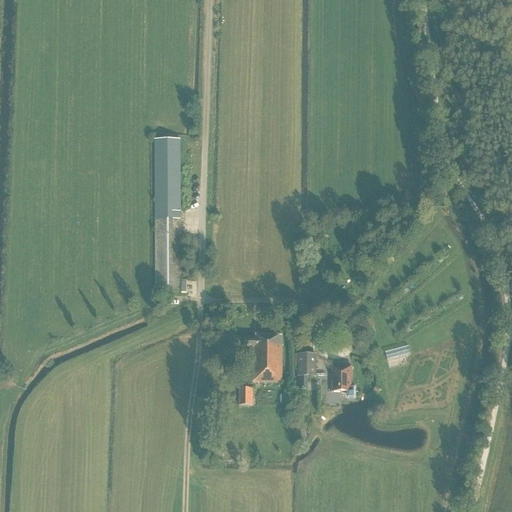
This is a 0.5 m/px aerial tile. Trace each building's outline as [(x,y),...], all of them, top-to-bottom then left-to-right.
[(155,140),(156,291),(181,290),(180,140),(155,140)] [(283,383),(284,335),(257,335),(257,339),(246,339),(246,352),(247,354),(249,354),(254,354),(253,383),(283,383)] [(307,376),(316,377),(316,354),(298,354),(298,376),(298,390),(307,390),(307,376)] [(351,385),(351,367),(332,367),(332,391),(329,391),(329,392),(346,392),(346,399),(356,399),(356,385),(351,385)] [(253,390),(240,390),(240,406),(252,406),(253,390)]
